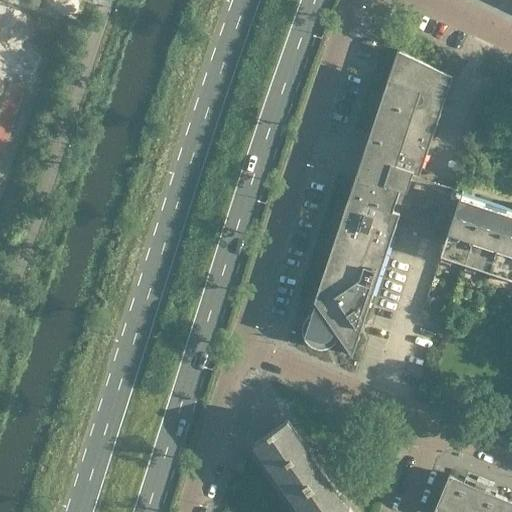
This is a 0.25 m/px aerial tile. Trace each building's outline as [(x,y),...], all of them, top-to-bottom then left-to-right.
[(354,182),(350,196),(400,213),(406,215),(402,227),(446,241),(462,191),(428,180),(413,175),(413,172),(420,175),(453,75),(398,49),(370,134),(368,134),(353,181),(354,182)] [(511,205),(464,190),(441,254),(511,277),(511,205)] [(353,354),(400,213),(350,196),(315,300),(316,301),(317,301),(319,301),(316,310),(311,313),(308,315),(305,319),(304,325),(304,332),(306,337),(310,344),(314,346),(317,347),(320,348),(325,348),(328,347),(333,344),(336,342),(339,339),(340,335),(353,354)] [(429,296),(426,305),(433,308),(436,298),(429,296)] [(460,299),(457,309),(469,314),(473,303),(460,299)] [(254,443),(255,443),(274,470),(293,498),(327,473),(321,464),(308,446),(289,418),(254,443)] [(327,473),(293,498),(303,511),(355,511),(347,501),(327,473)] [(434,511),(435,511),(436,511),(437,511),(440,511),(505,511),(511,500),(486,490),(487,486),(477,482),(476,485),(450,475),(437,505),(436,505),(434,511)]
